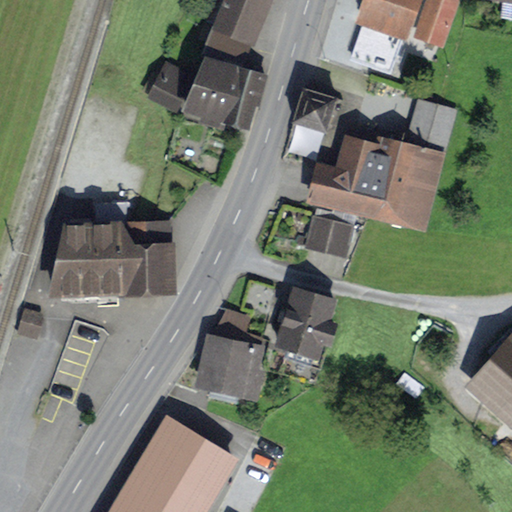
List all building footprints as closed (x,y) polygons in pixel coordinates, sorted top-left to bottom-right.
[(211,0),(201,29),(247,46),(263,0),(211,0)] [(418,0),(366,0),(359,19),(406,36),(418,0)] [(456,0),(423,0),(410,36),(439,47),(456,0)] [(244,129),(260,78),(203,60),(187,111),(244,129)] [(151,99),(174,110),(188,82),(164,71),(151,99)] [(326,141),(337,106),(302,95),(291,130),(326,141)] [(416,100),(405,143),(438,152),(449,109),(416,100)] [(371,145),(339,136),(331,167),(308,161),(298,197),(418,229),(438,152),(405,143),(374,134),(371,145)] [(312,215),(304,246),(340,254),(348,224),(312,215)] [(63,230),(64,291),(167,288),(165,227),(63,230)] [(282,293),(264,347),(311,362),(329,308),(282,293)] [(42,315),(24,310),(18,330),(36,335),(42,315)] [(511,334),(466,387),(511,427),(511,334)] [(212,340),(203,385),(251,394),(260,349),(212,340)] [(387,399),(405,410),(421,387),(403,375),(387,399)] [(198,511),(228,461),(165,424),(113,511),(198,511)]
